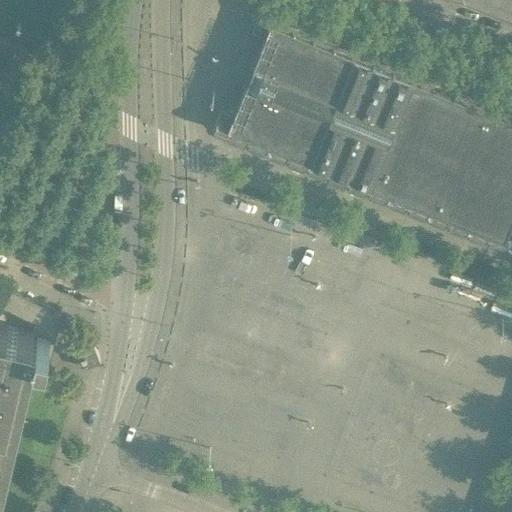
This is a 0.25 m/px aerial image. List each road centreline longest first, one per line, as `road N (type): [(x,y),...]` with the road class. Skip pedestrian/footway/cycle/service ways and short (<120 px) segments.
road 1 (residential): [(140,310),(161,276),(167,217),(165,0)]
road 2 (residential): [(134,0),(127,283),(140,310)]
road 3 (unknown): [(224,256),(482,353)]
road 4 (unknown): [(203,344),(453,434)]
road 5 (residential): [(99,467),(140,310)]
road 6 (residential): [(0,245),(140,310)]
road 7 (unknown): [(156,488),(203,344)]
road 8 (residential): [(222,511),(99,467)]
